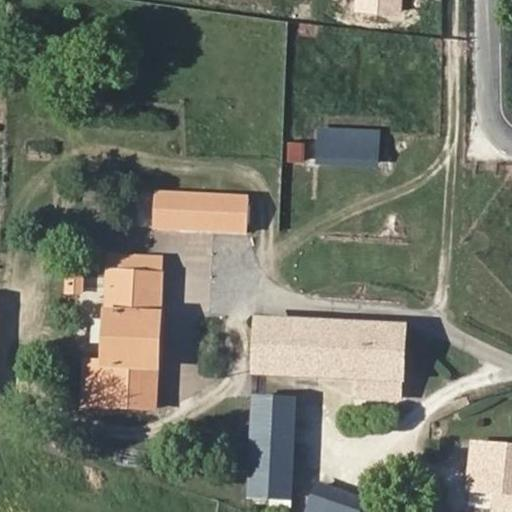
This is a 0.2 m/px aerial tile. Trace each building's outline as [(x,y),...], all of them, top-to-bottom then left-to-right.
[(400,0),(355,0),(355,12),(400,15),(400,0)] [(381,162),(383,130),(322,125),(319,158),(381,162)] [(287,161),(303,161),(303,145),(288,145),(287,161)] [(248,235),(250,199),(158,196),(157,231),(248,235)] [(114,259),(113,274),(162,275),(163,261),(114,259)] [(162,275),(113,274),(108,361),(86,361),(83,403),(157,408),(162,275)] [(400,402),(404,327),(259,321),(256,377),(357,381),(358,400),(400,402)] [(297,403),(256,402),(252,499),(272,499),(273,507),(292,508),(297,403)] [(476,491),(507,493),(506,511),(511,511),(511,453),(477,452),(476,491)] [(318,487),(310,511),(355,511),(359,501),(318,487)]
